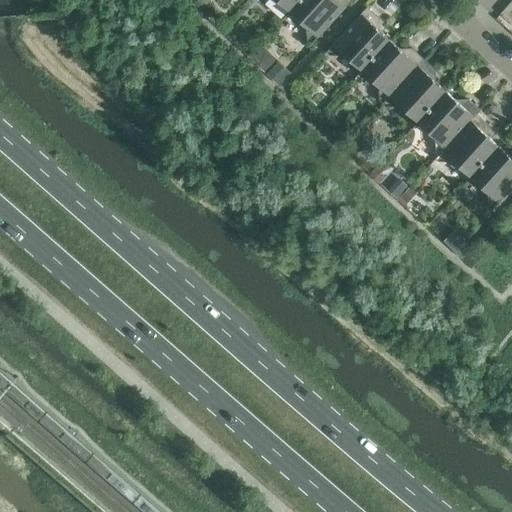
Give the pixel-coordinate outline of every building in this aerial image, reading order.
[(277,0),(289,11),(299,0),(277,0)] [(299,0),(289,11),(311,31),(307,35),(307,42),(310,44),(311,45),(352,0),(351,0),(299,0)] [(511,2),(500,14),(511,24),(511,2)] [(367,7),(326,52),(327,53),(330,55),(336,55),(340,51),(362,70),(389,40),(373,25),(379,19),(367,7)] [(389,40),(362,70),(384,90),(379,95),(380,101),(383,104),(423,59),(411,48),(406,55),(389,40)] [(249,57),(249,58),(266,74),(267,73),(275,65),(277,61),(278,60),(261,44),(257,48),(249,57)] [(423,59),(383,104),(385,106),(392,106),(396,101),(418,122),(446,91),(429,76),(435,70),(423,59)] [(275,65),(267,73),(279,85),(290,73),(288,71),(277,61),(275,65)] [(462,106),(446,91),(418,122),(439,141),(435,145),(435,152),(438,154),(435,158),(435,159),(476,114),(477,114),(480,111),(468,99),(462,106)] [(477,114),(476,114),(435,159),(438,161),(444,161),(448,156),(470,176),(499,146),(483,131),(488,125),(477,114)] [(511,158),(499,146),(470,176),(492,196),(488,201),(489,207),(491,209),(491,210),(492,211),(511,188),(511,158)] [(375,167),(369,174),(379,183),(385,177),(375,167)] [(400,182),(391,192),(398,198),(407,189),(400,182)] [(410,187),(402,196),(409,202),(416,193),(410,187)] [(455,229),(445,241),(463,257),(473,246),(455,229)]
